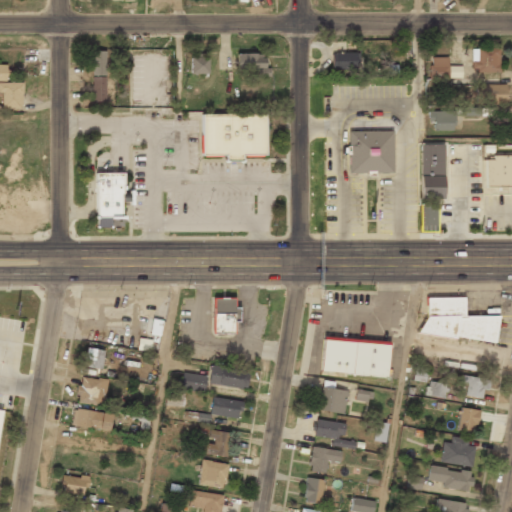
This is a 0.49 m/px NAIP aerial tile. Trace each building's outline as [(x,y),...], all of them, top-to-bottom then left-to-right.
[(499,49),(474,49),(474,73),(499,73),(499,49)] [(91,52),(91,103),(106,103),(106,52),(91,52)] [(357,54),(332,54),(332,70),(357,70),(357,54)] [(190,75),(208,75),(208,55),(190,55),(190,75)] [(236,75),(266,75),(266,55),(236,55),(236,75)] [(447,58),(431,58),(431,79),(459,79),(459,68),(447,68),(447,58)] [(22,83),(6,83),(6,66),(0,65),(0,107),(21,108),(22,83)] [(482,86),(482,103),(505,103),(505,86),(482,86)] [(428,131),(453,131),(453,112),(428,112),(428,131)] [(201,116),(201,158),(265,157),(265,115),(201,116)] [(391,173),(391,133),(349,133),(349,174),(391,173)] [(443,200),(443,146),(420,146),(420,200),(443,200)] [(511,157),(482,157),(482,190),(511,190),(511,157)] [(123,219),(123,174),(95,174),(95,228),(110,228),(110,219),(123,219)] [(436,206),(420,206),(420,230),(436,230),(436,206)] [(238,322),(238,307),(234,307),(234,297),(212,298),(212,334),(233,334),(233,322),(238,322)] [(496,338),(496,316),(464,316),(463,297),(423,297),(424,338),(496,338)] [(386,375),(388,340),(322,337),(320,372),(386,375)] [(136,349),(149,352),(151,340),(139,338),(136,349)] [(83,366),(101,369),(104,350),(85,348),(83,366)] [(208,385),(246,388),(248,369),(210,366),(208,385)] [(204,374),(181,373),(180,390),(203,391),(204,374)] [(106,380),(80,376),(75,402),(102,406),(106,380)] [(466,384),(464,396),(481,398),(482,390),(487,390),(488,379),(461,376),(460,383),(466,384)] [(443,397),(444,383),(426,381),(425,395),(443,397)] [(342,414),(346,391),(321,386),(317,409),(342,414)] [(370,401),(371,391),(355,390),(354,399),(370,401)] [(180,407),(182,395),(166,392),(164,404),(180,407)] [(240,400),(211,397),(209,415),(239,418),(240,400)] [(477,410),(460,407),(456,429),(474,432),(477,410)] [(110,413),(72,409),(70,426),(109,430),(110,413)] [(139,428),(148,429),(149,413),(131,411),(131,420),(140,421),(139,428)] [(209,414),(193,413),(192,421),(208,423),(209,414)] [(341,436),(342,436),(344,422),(315,420),(313,436),(331,438),(331,446),(340,447),(341,436)] [(385,442),(387,423),(375,422),(372,441),(385,442)] [(226,457),(228,432),(208,430),(207,441),(200,440),(198,453),(226,457)] [(450,443),(441,442),(439,463),(471,466),(474,446),(466,445),(467,438),(450,437),(450,443)] [(324,473),(325,461),(339,462),(340,450),(310,447),(308,471),(324,473)] [(197,484),(223,488),(227,464),(201,460),(197,484)] [(427,480),(442,482),(441,488),(469,491),(471,471),(428,467),(427,480)] [(61,493),(82,495),(83,487),(87,487),(88,477),(63,475),(61,493)] [(407,488),(419,490),(422,478),(409,476),(407,488)] [(320,504),(323,479),(305,477),(302,502),(320,504)] [(218,511),(220,494),(189,491),(188,507),(202,508),(201,511),(218,511)] [(371,511),(373,500),(350,498),(349,511),(355,511),(371,511)] [(443,511),(464,511),(466,502),(436,499),(435,510),(444,511),(443,511)]
